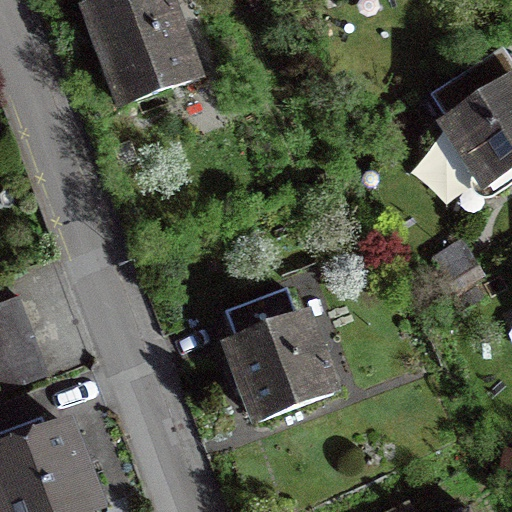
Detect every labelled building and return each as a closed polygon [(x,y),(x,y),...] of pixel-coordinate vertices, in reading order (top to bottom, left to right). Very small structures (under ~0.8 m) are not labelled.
[(76,0),(119,112),(196,83),(165,0),(76,0)] [(483,189),(511,170),(511,82),(487,98),(472,75),(427,104),(483,189)] [(453,298),(479,281),(469,263),(468,264),(458,246),(434,262),(453,298)] [(284,293),(222,316),(233,345),(227,348),(255,425),(330,398),(301,320),(295,322),(284,293)] [(0,306),(0,341),(28,331),(16,301),(0,306)] [(0,511),(90,511),(96,510),(65,429),(0,453),(0,511)]
